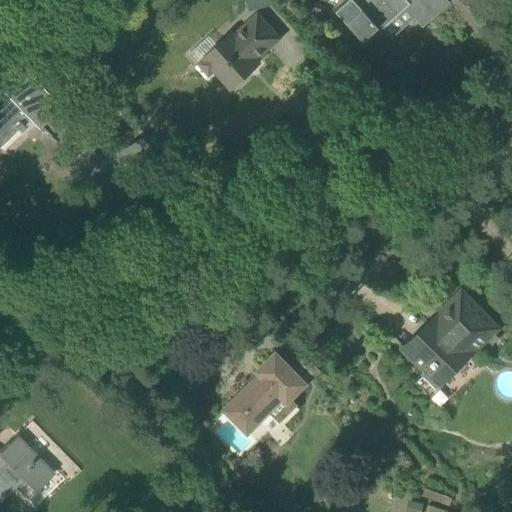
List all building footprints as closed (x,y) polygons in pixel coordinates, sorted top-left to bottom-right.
[(356,0),(355,0),(342,0),(332,9),(351,31),(368,16),(373,21),(372,22),(375,25),(376,25),(381,30),(406,8),(423,27),(450,2),(447,0),(356,0)] [(279,38),(258,15),(237,35),(232,30),(197,63),(210,77),(217,70),(233,87),(259,63),(256,59),(279,38)] [(5,93),(0,97),(0,146),(18,129),(20,131),(25,126),(20,121),(26,116),(38,128),(60,106),(26,70),(3,91),(5,93)] [(407,352),(425,370),(428,372),(430,370),(442,382),(486,339),(492,345),(500,338),(493,332),(498,327),(462,291),(438,314),(442,317),(407,352)] [(248,386),(224,410),(248,435),(271,412),(280,421),(297,404),(291,399),(307,383),(276,352),(256,372),(262,377),(251,389),(248,386)] [(54,469),(17,435),(0,451),(0,498),(25,473),(39,485),(54,469)] [(421,511),(423,505),(409,501),(406,511),(421,511)]
